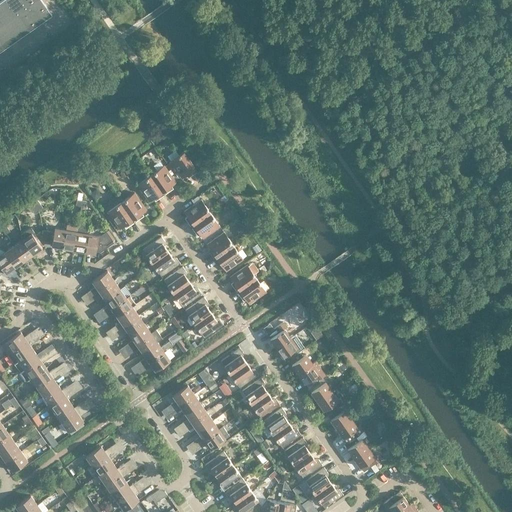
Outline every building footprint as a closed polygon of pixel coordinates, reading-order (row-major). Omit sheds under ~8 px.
[(42,0),(0,0),(0,50),(52,14),(42,0)] [(186,149),(170,161),(182,178),(190,172),(191,174),(197,170),(189,159),(191,157),(186,149)] [(118,163),(111,168),(114,173),(122,168),(118,163)] [(164,165),(150,174),(164,194),(169,190),(168,188),(176,182),(164,165)] [(164,194),(150,174),(137,184),(149,201),(157,195),(159,197),(164,194)] [(96,189),(90,193),(94,199),(98,196),(99,192),(96,189)] [(134,192),(121,202),(134,221),(140,217),(138,215),(146,209),(134,192)] [(187,221),(191,226),(210,212),(201,199),(184,211),(190,219),(187,221)] [(134,221),(121,202),(107,211),(119,228),(127,222),(129,225),(134,221)] [(220,226),(210,212),(191,226),(195,231),(197,230),(203,238),(220,226)] [(67,223),(66,229),(63,247),(73,249),(76,231),(77,225),(67,223)] [(88,227),(77,225),(76,231),(73,249),(84,251),(87,233),(88,227)] [(245,226),(240,229),(244,235),(249,232),(245,226)] [(21,233),(22,239),(33,254),(42,247),(41,246),(46,242),(43,229),(36,234),(31,227),(21,233)] [(54,231),(43,229),(46,242),(52,243),(51,245),(63,247),(66,229),(54,227),(54,231)] [(114,242),(106,231),(100,235),(98,235),(87,233),(84,251),(95,253),(96,251),(100,252),(114,242)] [(210,253),(214,259),(233,245),(224,232),(207,244),(213,252),(210,253)] [(142,249),(152,262),(168,251),(162,243),(165,241),(161,236),(142,249)] [(33,254),(22,239),(14,245),(24,260),(33,254)] [(257,243),(252,247),(256,252),(261,249),(257,243)] [(24,260),(14,245),(5,251),(15,266),(24,260)] [(243,259),(233,245),(214,259),(218,264),(220,262),(226,270),(243,259)] [(15,266),(5,251),(0,254),(0,274),(5,271),(6,273),(15,266)] [(174,259),(168,251),(152,262),(161,276),(180,263),(177,258),(174,259)] [(129,260),(124,264),(127,269),(132,265),(129,260)] [(233,286),(237,291),(256,278),(247,264),(230,276),(236,284),(233,286)] [(164,279),(173,293),(189,281),(184,273),(186,271),(182,266),(164,279)] [(92,280),(96,285),(89,290),(92,294),(114,279),(107,270),(92,280)] [(266,291),(256,278),(237,291),(241,297),(243,295),(249,303),(266,291)] [(120,288),(114,279),(92,294),(95,299),(102,294),(105,298),(120,288)] [(195,290),(189,281),(173,293),(183,306),(202,293),(198,288),(195,290)] [(126,297),(120,288),(105,298),(108,303),(100,309),(103,313),(126,297)] [(131,294),(126,297),(103,313),(106,317),(114,311),(117,316),(132,306),(137,302),(131,294)] [(185,309),(195,323),(211,312),(205,303),(207,301),(204,296),(185,309)] [(138,315),(132,306),(117,316),(121,321),(114,326),(117,330),(138,315)] [(217,320),(211,312),(195,323),(204,337),(223,323),(219,318),(217,320)] [(145,324),(138,315),(117,330),(120,334),(127,329),(130,334),(145,324)] [(283,322),(266,333),(276,347),(290,337),(284,328),(287,327),(283,322)] [(151,333),(145,324),(130,334),(133,339),(126,344),(129,348),(151,333)] [(156,329),(151,333),(129,348),(132,352),(139,347),(142,352),(157,341),(162,338),(156,329)] [(311,334),(311,335),(314,340),(322,335),(318,329),(311,334)] [(31,331),(24,336),(20,331),(6,341),(1,345),(7,354),(34,335),(31,331)] [(37,339),(34,335),(7,354),(13,363),(18,359),(33,349),(30,344),(37,339)] [(182,337),(176,341),(180,346),(186,342),(182,337)] [(297,346),(290,337),(276,347),(286,361),(289,359),(288,359),(297,353),(294,348),(297,346)] [(163,350),(157,341),(142,352),(146,356),(139,361),(142,365),(163,350)] [(221,360),(230,374),(246,362),(240,354),(243,352),(239,347),(221,360)] [(43,349),(36,354),(33,349),(18,359),(13,363),(20,372),(25,368),(39,358),(46,353),(43,349)] [(170,360),(163,350),(142,365),(145,370),(152,365),(155,370),(170,360)] [(299,351),(297,353),(288,359),(289,359),(298,373),(312,363),(306,354),(303,356),(299,351)] [(49,357),(46,353),(39,358),(25,368),(20,372),(26,381),(31,377),(46,367),(42,362),(49,357)] [(252,371),(246,362),(230,374),(240,387),(258,374),(255,369),(252,371)] [(319,372),(312,363),(298,373),(308,387),(319,379),(316,374),(319,372)] [(56,367),(49,372),(46,367),(31,377),(37,386),(52,376),(59,371),(56,367)] [(62,375),(59,371),(52,376),(37,386),(43,395),(58,385),(55,380),(62,375)] [(242,390),(251,404),(268,392),(262,384),(264,382),(261,377),(242,390)] [(322,383),(319,379),(308,387),(317,400),(332,390),(325,381),(322,383)] [(213,381),(208,385),(213,392),(218,388),(213,381)] [(172,394),(176,399),(169,404),(172,409),(194,393),(187,384),(172,394)] [(68,385),(61,389),(58,385),(43,395),(50,404),(64,394),(71,389),(68,385)] [(18,387),(13,390),(17,396),(21,393),(18,387)] [(74,393),(71,389),(64,394),(50,404),(56,413),(71,402),(67,398),(74,393)] [(338,400),(332,390),(317,400),(327,414),(338,406),(335,402),(338,400)] [(273,401),(268,392),(251,404),(261,417),(280,404),(276,399),(273,401)] [(200,402),(194,393),(172,409),(175,413),(182,408),(185,412),(200,402)] [(20,400),(25,408),(33,403),(27,395),(20,400)] [(84,406),(81,402),(74,407),(71,402),(56,413),(62,422),(77,411),(84,406)] [(206,411),(200,402),(185,412),(189,417),(182,422),(185,426),(206,411)] [(87,411),(84,406),(77,411),(62,422),(69,431),(83,421),(80,415),(87,411)] [(341,411),(338,406),(327,414),(337,428),(351,418),(344,409),(341,411)] [(263,420),(267,426),(263,428),(263,430),(267,437),(272,434),(289,422),(283,414),(285,412),(282,407),(263,420)] [(212,420),(206,411),(185,426),(188,430),(194,425),(198,430),(212,420)] [(379,414),(372,419),(375,423),(382,418),(379,414)] [(357,427),(351,418),(337,428),(346,441),(346,442),(348,440),(355,436),(358,434),(354,429),(357,427)] [(219,429),(212,420),(198,430),(201,435),(194,440),(197,444),(219,429)] [(295,431),(289,422),(272,434),(282,447),(301,434),(297,429),(295,431)] [(0,438),(8,433),(2,424),(0,425),(0,438)] [(223,426),(219,429),(197,444),(200,448),(207,443),(211,448),(229,435),(223,426)] [(0,452),(15,442),(8,433),(0,438),(0,452)] [(355,436),(348,440),(346,442),(346,441),(344,443),(354,457),(368,447),(361,438),(358,440),(355,436)] [(284,450),(294,464),(310,452),(304,444),(306,442),(303,437),(284,450)] [(21,451),(15,442),(0,452),(6,461),(21,451)] [(86,455),(92,465),(114,449),(111,445),(104,450),(101,445),(86,455)] [(374,456),(368,447),(354,457),(363,471),(380,459),(376,454),(374,456)] [(117,454),(114,449),(92,465),(99,474),(113,463),(110,458),(117,454)] [(27,460),(21,451),(6,461),(13,470),(27,460)] [(208,469),(211,467),(217,476),(233,464),(223,451),(205,464),(208,469)] [(316,461),(310,452),(294,464),(303,477),(322,464),(318,459),(316,461)] [(123,463),(117,468),(113,463),(99,474),(105,482),(126,467),(123,463)] [(242,478),(233,464),(217,476),(223,484),(220,486),(224,491),(242,478)] [(129,471),(126,467),(105,482),(111,491),(126,481),(123,476),(129,471)] [(328,472),(324,467),(305,480),(315,494),(331,482),(325,474),(328,472)] [(275,471),(270,476),(272,479),(275,477),(278,475),(275,471)] [(252,491),(242,478),(224,491),(227,496),(230,494),(236,502),(252,491)] [(136,481),(129,485),(126,481),(111,491),(117,500),(139,485),(136,481)] [(337,491),(331,482),(315,494),(324,507),(343,494),(339,489),(337,491)] [(142,489),(139,485),(117,500),(124,509),(139,499),(135,494),(142,489)] [(299,486),(294,490),(298,496),(303,492),(299,486)] [(165,490),(158,489),(150,495),(153,499),(155,502),(167,494),(165,490)] [(261,504),(252,491),(236,502),(241,511),(239,511),(256,511),(262,505),(261,504)] [(399,491),(383,503),(386,508),(389,506),(393,511),(399,511),(409,505),(399,491)] [(25,511),(37,504),(30,495),(16,505),(20,511),(25,511)] [(266,498),(261,504),(262,505),(256,511),(277,511),(280,501),(266,498)] [(309,499),(302,504),(305,508),(312,503),(309,499)] [(294,511),(296,504),(280,501),(277,511),(294,511)]
